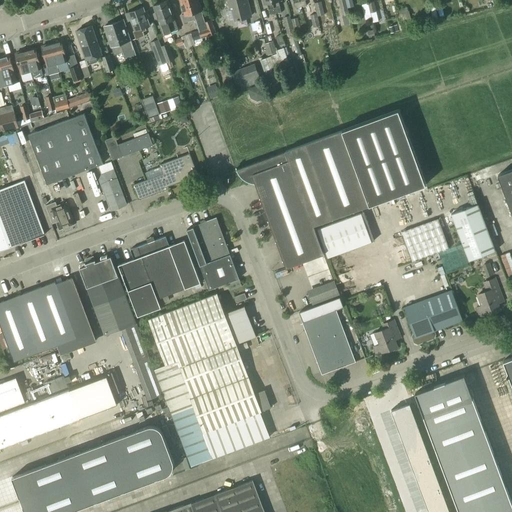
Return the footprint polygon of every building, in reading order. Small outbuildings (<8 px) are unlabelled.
[(168,0),(160,3),(171,32),(178,30),(168,0)] [(195,19),(189,0),(180,0),(185,16),(183,17),(182,15),(181,15),(184,23),(195,19)] [(211,20),(205,22),(201,11),(202,11),(198,0),(189,0),(195,19),(199,31),(201,38),(216,33),(211,20)] [(227,0),(230,10),(228,10),(230,21),(251,15),(247,0),(227,0)] [(274,7),(272,0),(263,0),(264,3),(267,3),(270,14),(276,13),(274,7)] [(272,0),(274,7),(276,13),(281,12),(278,0),(279,0),(272,0)] [(345,0),(338,0),(342,16),(349,15),(345,0)] [(351,0),(345,0),(348,8),(353,7),(351,0)] [(362,17),(369,15),(365,0),(359,1),(362,17)] [(317,13),(318,16),(324,15),(321,2),(314,3),(317,13)] [(171,32),(160,3),(153,5),(163,35),(171,32)] [(438,19),(434,4),(429,6),(433,21),(438,19)] [(128,13),(126,14),(128,21),(131,20),(134,31),(133,31),(136,39),(145,36),(143,31),(146,30),(145,27),(149,25),(143,7),(128,13)] [(409,12),(398,15),(400,22),(411,19),(409,12)] [(318,16),(317,13),(310,15),(313,28),(318,26),(320,26),(318,16)] [(423,16),(425,23),(432,21),(430,14),(423,16)] [(290,16),(283,17),(287,34),(294,32),(291,19),(290,16)] [(291,19),(294,32),(301,30),(298,18),(291,19)] [(131,56),(135,55),(123,19),(113,22),(121,44),(123,52),(127,65),(133,63),(131,56)] [(121,44),(113,22),(112,22),(112,23),(104,26),(111,47),(112,47),(114,55),(123,52),(121,44)] [(97,61),(96,57),(101,55),(92,26),(76,31),(86,60),(79,62),(84,78),(90,76),(87,67),(89,67),(88,64),(97,61)] [(191,33),(193,41),(201,38),(199,31),(191,33)] [(184,44),(182,38),(175,40),(177,46),(184,44)] [(161,46),(158,39),(150,42),(158,66),(167,63),(161,46)] [(264,50),(272,49),(271,39),(263,39),(264,50)] [(62,40),(51,43),(59,72),(70,69),(73,81),(83,78),(74,54),(66,57),(62,40)] [(59,72),(51,43),(41,46),(49,75),(59,72)] [(168,44),(161,46),(167,63),(174,60),(168,44)] [(36,47),(25,50),(31,71),(34,79),(43,76),(42,68),(36,47)] [(277,54),(280,62),(287,60),(283,48),(276,51),(277,54)] [(31,71),(25,50),(15,53),(21,74),(23,82),(34,79),(31,71)] [(109,54),(101,57),(107,72),(114,69),(114,67),(109,54)] [(280,62),(277,54),(271,56),(276,69),(281,67),(280,62)] [(0,60),(7,85),(17,83),(9,55),(0,57),(0,60)] [(255,64),(233,72),(237,83),(259,75),(255,64)] [(290,84),(297,82),(296,76),(288,78),(290,84)] [(220,95),(217,88),(208,92),(211,99),(220,95)] [(70,108),(87,102),(91,100),(88,93),(68,100),(70,108)] [(57,112),(54,103),(52,95),(45,97),(50,114),(57,112)] [(179,97),(171,100),(174,110),(182,107),(179,97)] [(67,99),(54,103),(57,112),(69,107),(67,99)] [(31,122),(30,115),(27,105),(20,107),(25,124),(31,122)] [(399,109),(235,170),(238,169),(248,180),(247,183),(248,183),(249,180),(254,181),(286,268),(324,254),(313,226),(426,185),(399,109)] [(19,128),(14,111),(0,114),(0,122),(3,132),(19,128)] [(42,111),(30,115),(31,122),(44,117),(42,111)] [(47,184),(103,163),(84,113),(28,134),(47,184)] [(113,160),(122,156),(153,145),(148,133),(118,144),(115,137),(105,140),(113,160)] [(29,151),(24,152),(29,169),(33,168),(29,151)] [(163,173),(168,186),(198,175),(190,153),(159,164),(163,173)] [(495,161),(498,171),(511,167),(511,164),(510,157),(495,161)] [(36,183),(41,181),(36,169),(31,171),(36,183)] [(101,185),(116,179),(113,169),(101,173),(99,179),(101,185)] [(511,169),(497,175),(511,214),(511,169)] [(168,186),(163,173),(133,184),(138,199),(169,188),(168,186)] [(116,179),(101,185),(111,210),(126,204),(116,179)] [(0,250),(45,234),(24,180),(0,188),(0,250)] [(66,203),(57,207),(55,202),(45,206),(52,224),(57,222),(59,229),(63,228),(63,229),(65,230),(70,228),(71,226),(70,225),(74,224),(66,203)] [(451,213),(469,261),(495,251),(477,204),(451,213)] [(327,257),(371,241),(361,213),(317,229),(327,257)] [(193,227),(187,230),(209,289),(239,278),(216,217),(193,226),(193,227)] [(438,217),(400,226),(407,255),(445,245),(438,217)] [(157,299),(200,283),(184,240),(169,245),(165,236),(154,240),(152,236),(146,239),(148,242),(130,249),(133,259),(117,265),(137,316),(160,308),(157,299)] [(437,248),(442,268),(466,262),(461,242),(437,248)] [(125,294),(110,256),(95,262),(94,260),(95,260),(95,259),(94,259),(93,256),(85,259),(86,262),(85,263),(86,263),(87,265),(80,267),(94,306),(125,294)] [(489,263),(483,265),(488,276),(493,274),(489,263)] [(55,281),(34,289),(45,318),(66,310),(62,300),(79,294),(72,277),(56,283),(55,281)] [(479,316),(499,308),(497,303),(500,302),(500,303),(504,301),(501,292),(500,293),(494,278),(488,281),(491,289),(478,294),(482,305),(476,308),(479,316)] [(228,283),(230,290),(241,286),(239,279),(228,283)] [(333,279),(304,286),(308,303),(337,296),(333,279)] [(34,289),(13,297),(34,353),(55,346),(50,332),(45,318),(34,289)] [(433,331),(462,320),(452,290),(404,307),(413,333),(411,337),(413,342),(417,344),(433,339),(435,335),(433,331)] [(217,293),(148,319),(165,365),(178,360),(191,397),(190,397),(212,457),(271,435),(262,410),(270,407),(264,390),(254,393),(236,344),(256,336),(251,325),(255,323),(253,317),(249,318),(248,317),(229,325),(219,299),(221,298),(220,295),(218,296),(217,293)] [(246,299),(244,293),(234,297),(236,302),(246,299)] [(161,391),(125,294),(94,306),(104,335),(120,329),(146,397),(161,391)] [(387,304),(384,296),(375,299),(377,307),(387,304)] [(34,353),(13,297),(0,301),(0,324),(13,361),(34,353)] [(299,312),(303,321),(336,309),(336,310),(343,307),(340,297),(299,312)] [(322,374),(355,361),(336,310),(336,309),(303,321),(302,322),(322,374)] [(66,310),(45,318),(50,332),(71,325),(66,310)] [(376,354),(396,346),(394,340),(396,339),(394,333),(397,331),(393,320),(387,323),(388,327),(375,332),(379,343),(373,346),(376,354)] [(71,325),(50,332),(55,346),(76,338),(71,325)] [(467,356),(470,365),(481,362),(478,353),(467,356)] [(511,357),(503,360),(508,372),(506,375),(509,376),(511,383),(511,357)] [(178,360),(165,365),(154,369),(191,466),(212,457),(190,397),(191,397),(178,360)] [(107,375),(69,389),(79,418),(117,404),(107,375)] [(459,511),(511,511),(511,502),(464,375),(415,394),(459,511)] [(16,377),(0,382),(0,410),(25,401),(16,377)] [(69,389),(0,414),(0,447),(79,418),(69,389)] [(450,511),(408,396),(389,403),(429,511),(450,511)] [(373,427),(369,418),(360,421),(360,422),(343,428),(350,445),(345,447),(337,450),(340,459),(359,511),(404,511),(373,428),(373,427)] [(24,511),(68,511),(165,476),(173,460),(163,434),(147,427),(12,477),(24,511)] [(264,511),(252,480),(216,493),(222,511),(264,511)] [(222,511),(216,493),(197,500),(201,511),(222,511)] [(201,511),(197,500),(179,507),(180,511),(201,511)]
